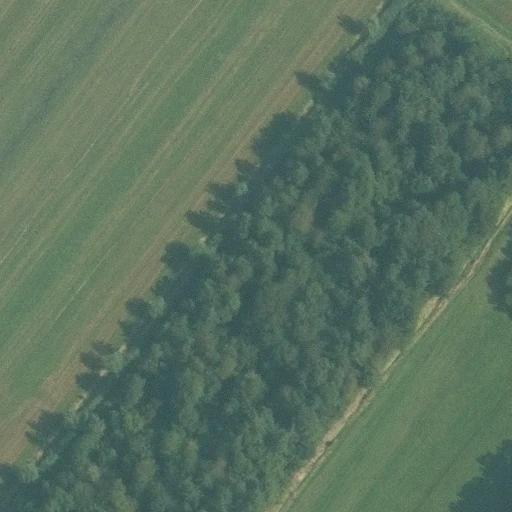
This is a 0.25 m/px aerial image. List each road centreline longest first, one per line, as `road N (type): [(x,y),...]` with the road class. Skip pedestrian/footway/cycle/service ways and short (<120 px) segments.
road 1 (track): [(22,511),(412,0)]
road 2 (track): [(511,240),(415,405),(339,511)]
